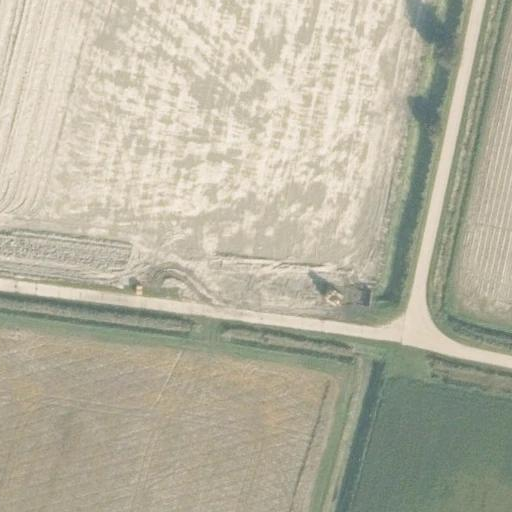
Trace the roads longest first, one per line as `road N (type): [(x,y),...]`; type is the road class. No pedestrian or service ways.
road 1 (unclassified): [(511,359),(407,335),(477,0)]
road 2 (track): [(407,335),(0,283)]
